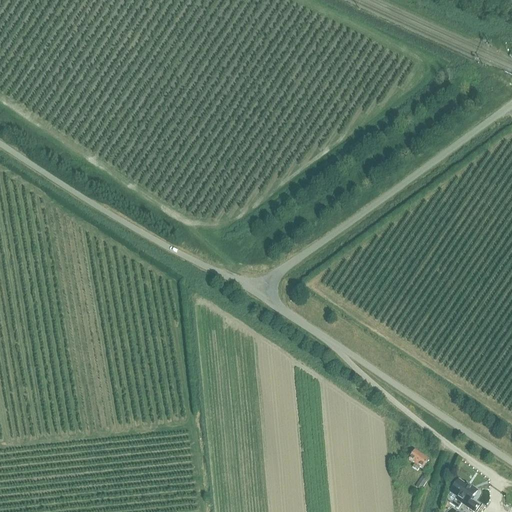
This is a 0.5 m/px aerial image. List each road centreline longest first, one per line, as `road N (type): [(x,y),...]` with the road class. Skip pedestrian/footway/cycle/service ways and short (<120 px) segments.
road 1 (unclassified): [(257,295),(511,104)]
road 2 (unclassified): [(511,460),(257,295)]
road 3 (unclassified): [(257,295),(0,148)]
